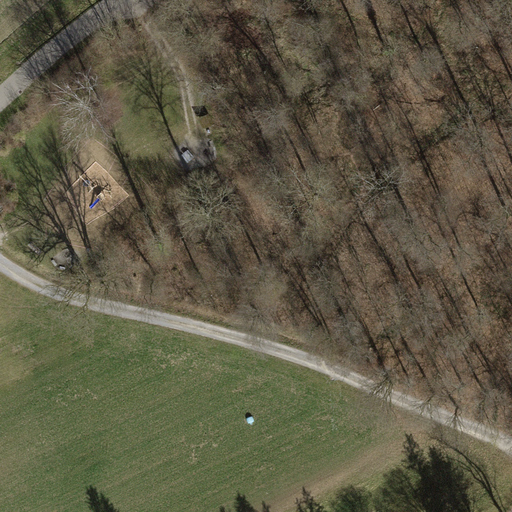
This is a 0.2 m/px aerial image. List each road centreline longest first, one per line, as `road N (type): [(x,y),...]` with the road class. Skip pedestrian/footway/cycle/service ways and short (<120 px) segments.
road 1 (track): [(0,259),(72,300),(233,336),(511,441)]
road 2 (unclassified): [(0,107),(122,0)]
